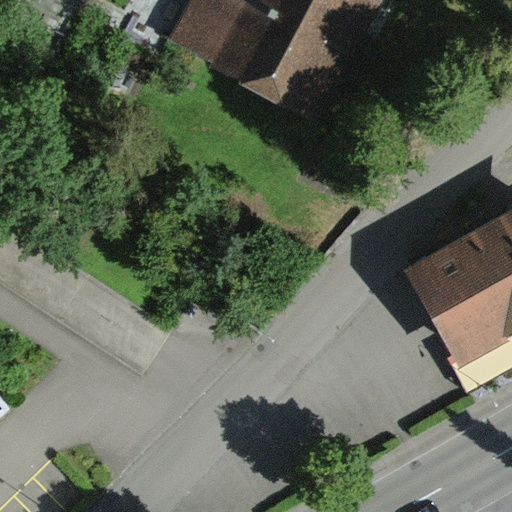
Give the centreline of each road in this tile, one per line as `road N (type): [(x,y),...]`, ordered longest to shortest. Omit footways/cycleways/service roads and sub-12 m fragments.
road 1 (residential): [(511,124),(135,511)]
road 2 (secondary): [(511,448),(400,511)]
